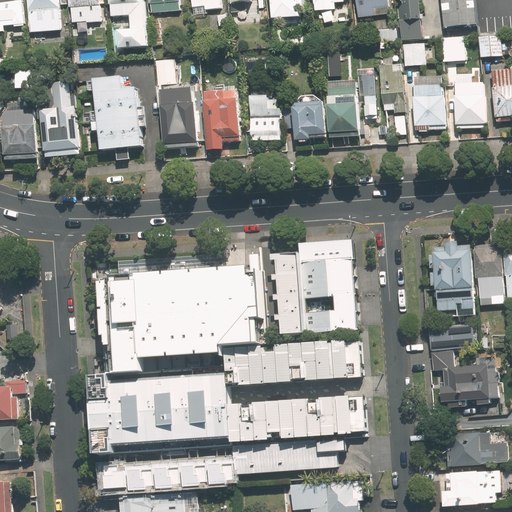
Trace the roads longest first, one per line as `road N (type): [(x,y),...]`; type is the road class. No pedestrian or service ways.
road 1 (secondary): [(381,197),(52,217)]
road 2 (residential): [(381,197),(406,511)]
road 3 (residential): [(73,511),(52,217)]
road 4 (secondary): [(511,188),(381,197)]
